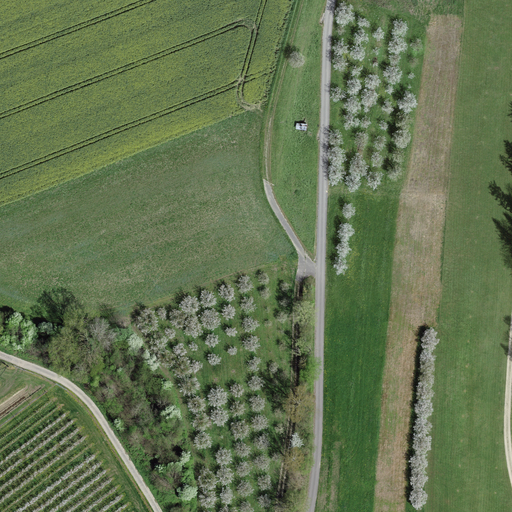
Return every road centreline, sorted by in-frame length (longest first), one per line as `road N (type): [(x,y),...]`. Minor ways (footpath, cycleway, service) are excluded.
road 1 (unclassified): [(310,511),(324,339),(332,0)]
road 2 (track): [(298,0),(264,162),(270,200),(321,280)]
road 3 (track): [(279,511),(300,251)]
road 4 (track): [(0,353),(90,399),(153,511)]
